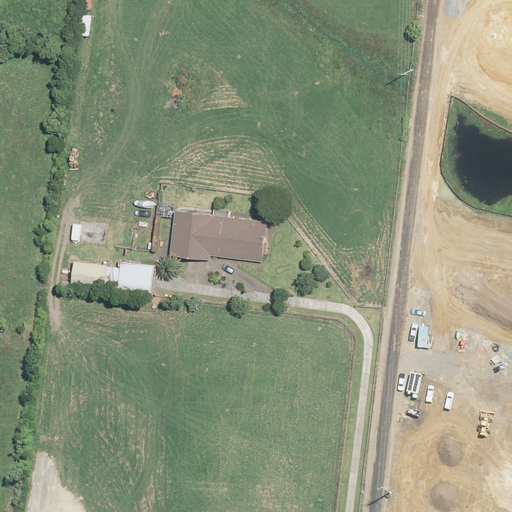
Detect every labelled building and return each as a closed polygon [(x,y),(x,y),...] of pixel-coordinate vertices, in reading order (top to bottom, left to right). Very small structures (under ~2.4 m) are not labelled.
[(172,200),(157,199),(157,212),(172,212),(172,200)] [(270,220),(176,210),(170,256),(213,260),(214,256),(266,262),(270,220)] [(119,263),(74,259),(72,284),(154,292),(157,259),(120,257),(119,263)] [(467,354),(467,363),(473,363),(473,377),(495,378),(496,357),(467,354)] [(454,402),(448,409),(465,425),(471,418),(454,402)] [(511,472),(487,470),(485,493),(511,495),(511,472)]
